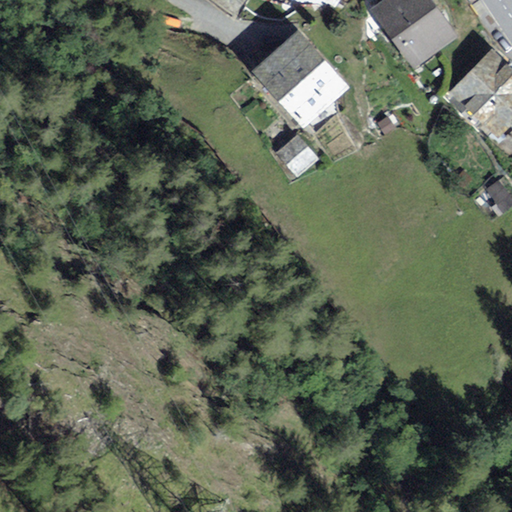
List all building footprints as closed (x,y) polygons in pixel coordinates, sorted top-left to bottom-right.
[(212,0),(232,17),(246,0),(212,0)] [(414,58),(445,34),(419,0),(397,0),(379,14),(414,58)] [(343,90),(295,36),(254,72),(303,126),(343,90)] [(496,135),(511,117),(511,75),(491,56),(454,95),(496,135)] [(298,136),(279,154),(300,176),(319,159),(298,136)]
